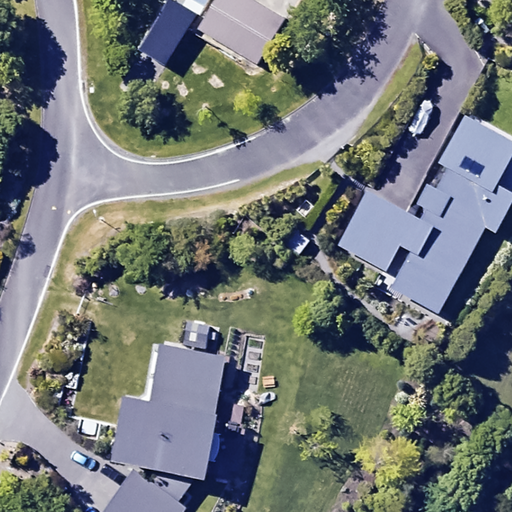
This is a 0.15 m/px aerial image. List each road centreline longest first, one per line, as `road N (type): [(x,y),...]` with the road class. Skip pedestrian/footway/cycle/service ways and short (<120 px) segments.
road 1 (residential): [(64,178),(146,181),(217,170),(271,150),(327,121),(369,80),(410,0)]
road 2 (residential): [(64,178),(0,350)]
road 3 (residential): [(47,0),(64,178)]
